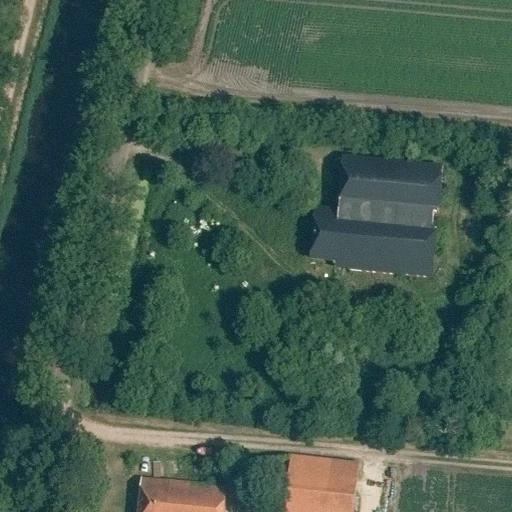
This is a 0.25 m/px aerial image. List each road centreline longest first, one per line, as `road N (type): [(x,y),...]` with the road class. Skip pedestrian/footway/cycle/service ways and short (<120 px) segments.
road 1 (unclassified): [(29,511),(154,0)]
road 2 (track): [(0,120),(29,0)]
